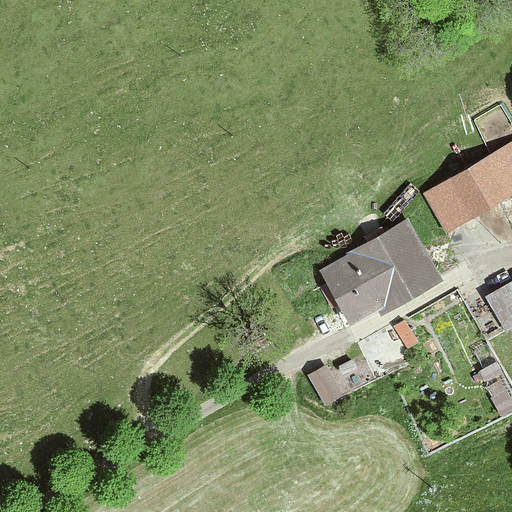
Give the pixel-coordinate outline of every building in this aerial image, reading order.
[(511,139),(424,188),(446,227),(511,191),(511,139)] [(346,252),(320,266),(351,323),(380,308),(382,312),(444,278),(409,213),(344,248),(346,252)] [(511,277),(487,292),(507,327),(511,323),(511,277)] [(420,318),(401,331),(413,349),(432,336),(420,318)] [(328,361),(309,373),(327,403),(346,391),(328,361)]
